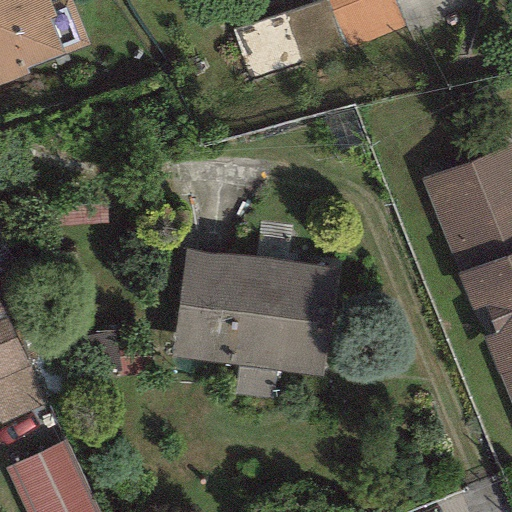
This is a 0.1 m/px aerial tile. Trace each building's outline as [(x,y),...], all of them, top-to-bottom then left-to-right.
[(36,0),(0,0),(0,65),(55,42),(36,0)] [(393,0),(328,0),(340,42),(401,26),(393,0)] [(511,141),(426,166),(450,247),(511,228),(511,141)] [(200,231),(182,361),(316,379),(333,249),(200,231)] [(511,249),(465,265),(511,409),(511,249)] [(0,412),(42,396),(0,290),(0,412)] [(0,469),(0,470),(22,511),(106,511),(66,434),(0,469)]
